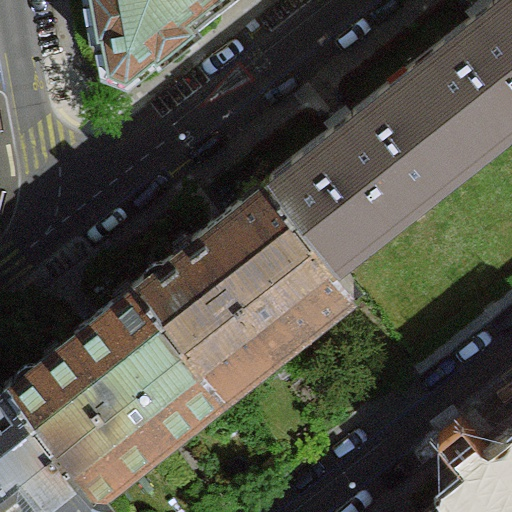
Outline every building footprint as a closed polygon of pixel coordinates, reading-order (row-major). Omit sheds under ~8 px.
[(101,20),(107,58),(129,66),(159,41),(161,45),(198,16),(191,8),(201,0),(93,0),(97,21),(101,20)] [(511,113),(511,0),(493,0),(413,63),(475,142),(511,113)] [(475,142),(413,63),(271,174),(334,254),(475,142)] [(334,254),(271,174),(142,276),(223,380),(353,280),(334,254)] [(223,380),(142,276),(13,378),(95,482),(223,380)] [(95,482),(13,378),(0,387),(0,511),(75,511),(102,491),(95,482)] [(511,511),(511,442),(452,490),(468,511),(511,511)] [(468,511),(452,490),(424,511),(468,511)]
